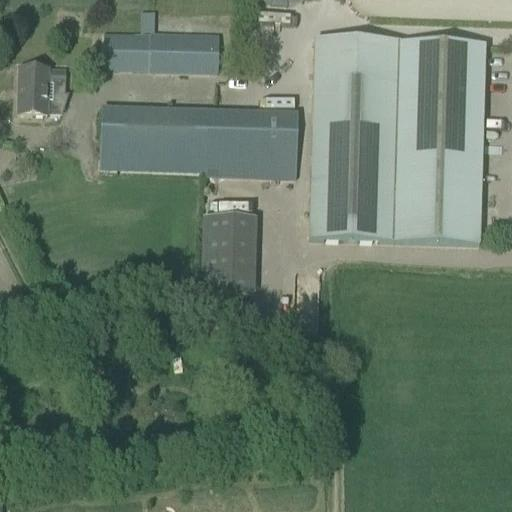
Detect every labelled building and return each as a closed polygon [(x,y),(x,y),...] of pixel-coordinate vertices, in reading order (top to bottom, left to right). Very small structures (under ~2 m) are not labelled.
[(250,0),(303,15),(306,0),(250,0)] [(146,76),(146,77),(217,79),(217,40),(154,39),(147,39),(146,76)] [(484,49),(311,44),(306,245),(478,250),(484,49)] [(47,87),(63,88),(63,76),(47,75),(17,74),(16,120),(46,121),(47,87)] [(295,183),(297,119),(100,114),(99,174),(205,177),(205,180),(295,183)] [(229,220),(230,208),(198,207),(197,219),(229,220)] [(257,221),(205,220),(204,300),(256,300),(257,221)]
